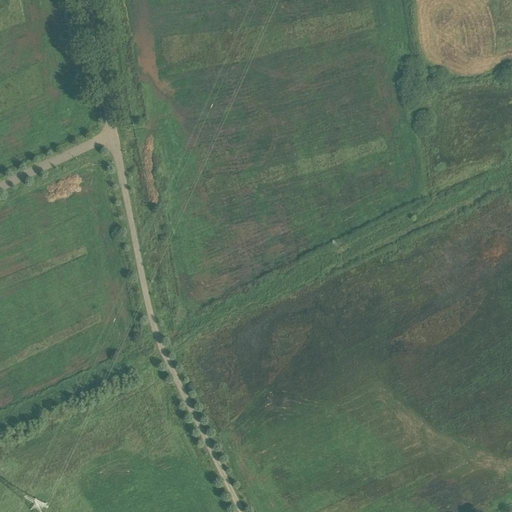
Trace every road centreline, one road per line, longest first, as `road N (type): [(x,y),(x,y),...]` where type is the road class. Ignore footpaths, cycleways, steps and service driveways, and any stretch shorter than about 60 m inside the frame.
road 1 (unclassified): [(241,511),(162,349),(86,0)]
road 2 (track): [(511,180),(162,349)]
road 3 (track): [(0,426),(162,349)]
